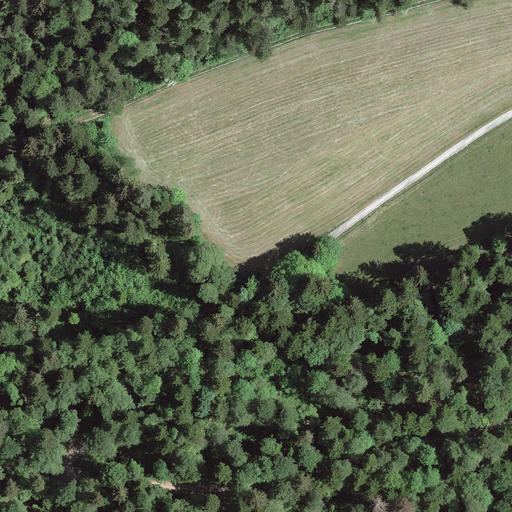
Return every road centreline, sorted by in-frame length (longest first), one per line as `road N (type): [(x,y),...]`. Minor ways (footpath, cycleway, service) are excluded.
road 1 (unclassified): [(511,114),(295,264),(233,325),(115,414),(46,492),(0,508)]
road 2 (track): [(0,153),(262,48),(438,0)]
road 3 (track): [(511,420),(270,482),(56,483)]
